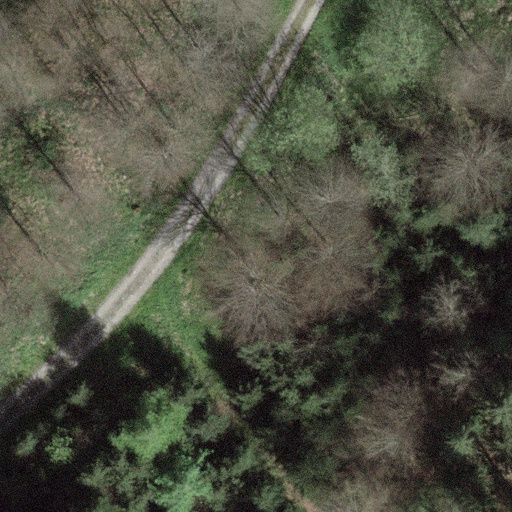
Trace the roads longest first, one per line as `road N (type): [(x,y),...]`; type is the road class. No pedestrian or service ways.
road 1 (track): [(0,438),(145,291),(219,201),(328,0)]
road 2 (track): [(145,291),(368,511)]
